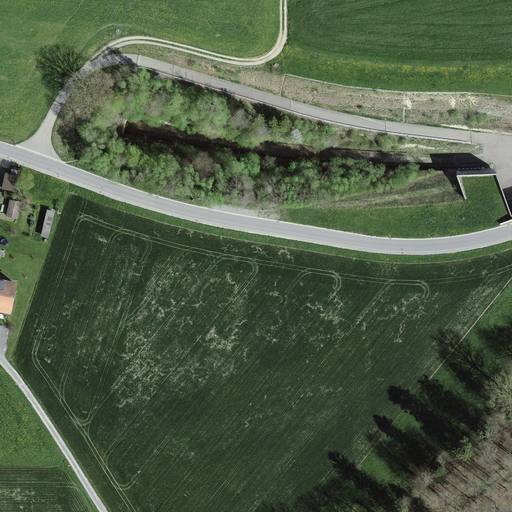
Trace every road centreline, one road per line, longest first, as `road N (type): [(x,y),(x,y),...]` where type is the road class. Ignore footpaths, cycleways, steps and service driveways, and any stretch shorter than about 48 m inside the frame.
road 1 (tertiary): [(511,230),(427,247),(277,229),(129,195),(0,148)]
road 2 (track): [(94,65),(113,45),(139,39),(236,61),(263,59),(282,37),(283,0)]
road 3 (residential): [(0,355),(104,511)]
